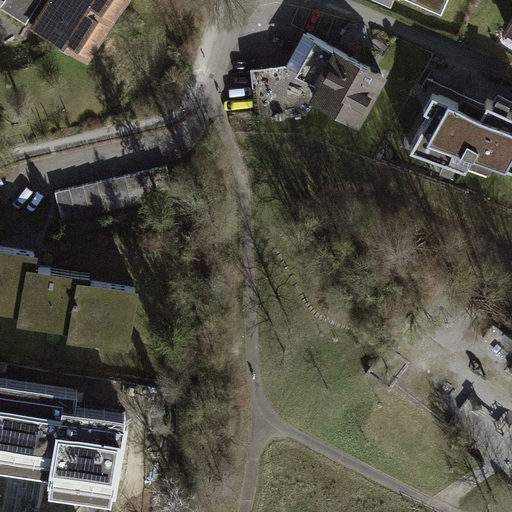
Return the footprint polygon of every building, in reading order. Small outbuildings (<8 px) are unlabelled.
[(3,0),(0,5),(26,23),(40,0),(3,0)] [(49,0),(33,25),(86,59),(123,0),(49,0)] [(415,0),(465,23),(475,0),(415,0)] [(284,67),(247,71),(252,121),(301,115),(312,100),(353,120),(378,75),(303,32),(284,67)] [(511,114),(484,99),(477,111),(428,91),(419,107),(425,110),(405,146),(461,166),(468,151),(511,166),(511,114)] [(162,165),(51,190),(58,219),(169,194),(162,165)] [(0,245),(0,302),(17,306),(16,314),(68,323),(67,330),(122,340),(131,286),(50,272),(49,279),(26,275),(30,251),(0,245)] [(79,390),(0,378),(0,465),(52,473),(49,491),(113,501),(126,415),(76,407),(79,390)]
